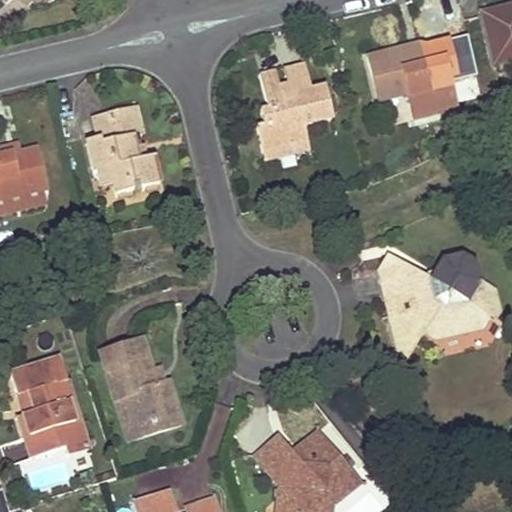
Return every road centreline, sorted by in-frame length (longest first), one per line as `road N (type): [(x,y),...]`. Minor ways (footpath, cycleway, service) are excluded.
road 1 (residential): [(242,270),(219,298),(219,335),(243,363),(280,369),(311,352),(324,321),(306,275),(275,262)]
road 2 (residential): [(179,30),(242,270)]
road 3 (residential): [(0,73),(179,30)]
road 4 (residential): [(179,30),(307,0)]
